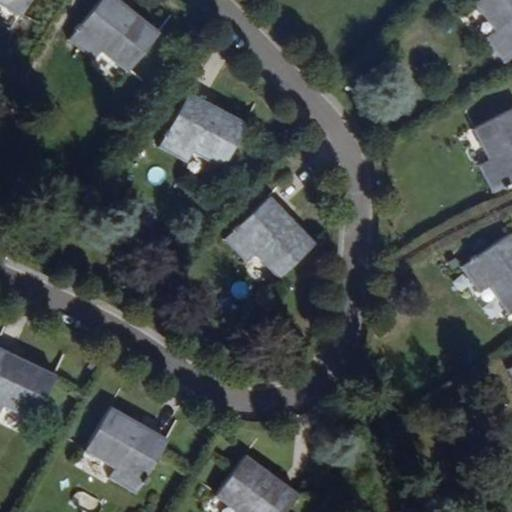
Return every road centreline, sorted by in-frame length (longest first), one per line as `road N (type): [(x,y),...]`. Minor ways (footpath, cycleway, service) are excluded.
road 1 (residential): [(0,285),(93,322),(201,386),(261,404),(313,389),(351,339)]
road 2 (residential): [(216,0),(346,137),(361,194),(351,339)]
